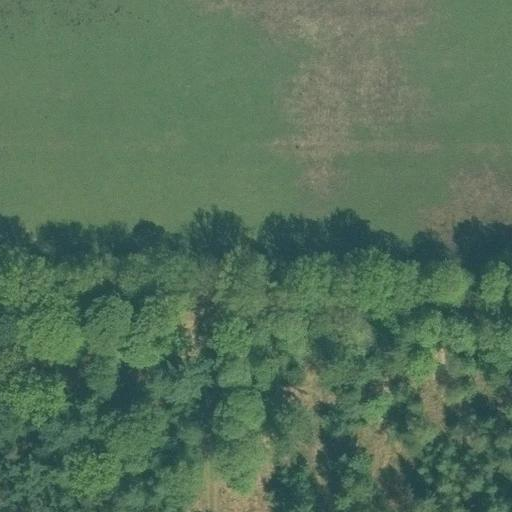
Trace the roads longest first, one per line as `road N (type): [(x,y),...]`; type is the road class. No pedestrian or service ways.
road 1 (track): [(0,315),(511,308)]
road 2 (track): [(215,312),(217,511)]
